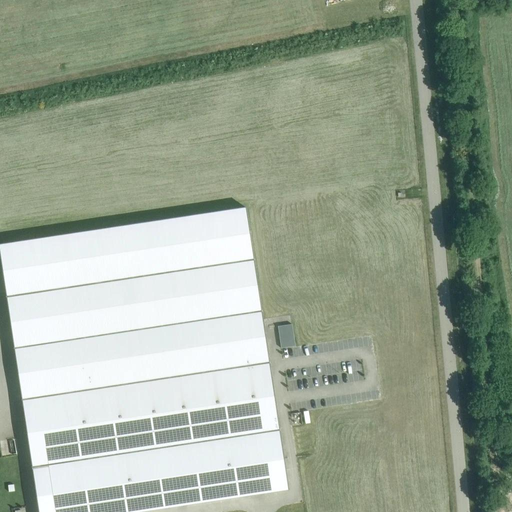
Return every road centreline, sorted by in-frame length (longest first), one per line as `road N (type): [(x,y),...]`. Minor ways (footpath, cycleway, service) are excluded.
road 1 (unclassified): [(466,511),(415,0)]
road 2 (track): [(497,511),(453,0)]
